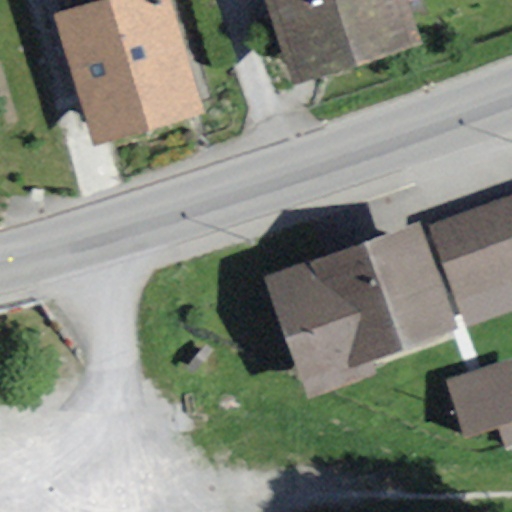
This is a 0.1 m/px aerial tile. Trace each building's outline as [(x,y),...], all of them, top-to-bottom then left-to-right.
[(413,47),(397,0),(262,0),(291,87),(413,47)] [(206,113),(169,13),(62,52),(99,152),(206,113)] [(511,206),(431,237),(458,307),(511,286),(511,206)] [(448,337),(408,232),(262,287),(301,392),(448,337)] [(511,423),(511,389),(505,368),(446,387),(463,439),(511,423)]
